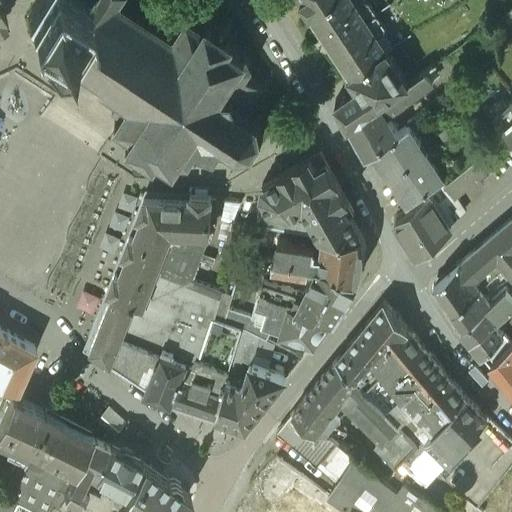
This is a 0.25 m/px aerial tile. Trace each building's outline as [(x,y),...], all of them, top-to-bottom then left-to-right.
[(33,0),(26,13),(41,22),(34,32),(31,33),(31,36),(34,36),(35,36),(46,43),(41,51),(49,56),(47,59),(44,57),(42,60),(45,62),(45,63),(47,65),(47,64),(64,75),(64,76),(67,78),(68,76),(71,78),(72,75),(69,73),(76,64),(92,74),(90,78),(92,80),(95,76),(111,87),(109,91),(112,93),(114,89),(131,99),(129,102),(121,96),(113,108),(122,114),(120,116),(117,114),(115,117),(118,118),(117,120),(119,120),(117,123),(119,125),(121,122),(133,130),(131,134),(128,134),(128,138),(132,137),(155,151),(155,155),(158,155),(158,151),(160,147),(172,155),(170,158),(173,160),(175,157),(176,158),(177,157),(188,157),(189,160),(192,159),(190,156),(195,149),(213,160),(227,139),(227,140),(229,137),(238,142),(237,146),(240,146),(241,143),(252,140),(254,143),(257,142),(255,139),(261,129),(265,130),(265,127),(262,126),(259,115),(262,113),(260,110),(257,112),(249,107),(251,104),(250,103),(264,82),(246,71),(251,63),(254,63),(255,60),(251,60),(246,50),(247,49),(246,48),(248,45),(245,44),(243,46),(231,38),(233,35),(237,34),(236,31),(233,32),(210,17),(209,13),(206,14),(207,18),(205,21),(192,13),(194,10),(192,9),(190,12),(189,11),(188,12),(185,10),(183,13),(186,15),(184,17),(176,12),(168,23),(177,29),(175,31),(158,20),(161,17),(158,15),(156,19),(139,8),(142,4),(139,2),(137,6),(126,0),(33,0)] [(301,0),(310,13),(311,13),(330,0),(301,0)] [(356,0),(330,0),(311,13),(331,42),(376,12),(368,0),(358,0),(357,1),(356,0)] [(376,12),(331,42),(352,72),(388,48),(379,35),(384,31),(385,25),(376,12)] [(352,72),(351,73),(358,84),(336,99),(349,122),(381,99),(408,78),(388,48),(352,72)] [(408,78),(381,99),(388,110),(392,107),(396,112),(438,81),(426,65),(408,78)] [(511,97),(497,110),(500,113),(496,116),(511,133),(511,97)] [(381,99),(349,122),(366,152),(376,145),(399,129),(388,110),(381,99)] [(399,129),(376,145),(411,196),(444,174),(427,149),(429,148),(421,137),(419,138),(409,123),(399,129)] [(322,146),(267,178),(259,219),(316,230),(361,229),(351,212),(353,211),(345,196),(346,195),(335,177),(336,176),(323,151),(324,151),(322,146)] [(480,152),(446,179),(455,191),(467,181),(471,187),(484,177),(479,171),(489,164),(480,152)] [(430,191),(395,217),(418,252),(451,226),(448,222),(449,221),(430,191)] [(213,195),(152,192),(114,285),(175,311),(176,311),(191,275),(211,228),(213,195)] [(511,215),(439,277),(438,285),(463,321),(490,299),(473,275),(499,254),(511,270),(511,215)] [(364,230),(326,231),(322,248),(320,260),(328,259),(359,275),(366,254),(367,241),(364,230)] [(317,241),(278,235),(277,254),(318,260),(320,260),(322,248),(316,247),(317,241)] [(277,254),(268,252),(266,264),(276,265),(277,254)] [(359,275),(328,259),(320,260),(318,260),(277,254),(276,265),(311,269),(311,266),(317,267),(310,280),(347,293),(359,275)] [(347,293),(310,280),(304,291),(299,289),(300,285),(266,274),(263,287),(335,311),(347,293)] [(191,275),(176,311),(175,311),(163,340),(174,345),(172,350),(187,356),(188,354),(195,357),(196,355),(197,351),(201,352),(214,311),(223,288),(191,275)] [(175,311),(114,285),(91,341),(147,378),(148,378),(163,340),(175,311)] [(263,287),(262,286),(254,312),(253,313),(272,319),(283,322),(282,325),(309,334),(310,337),(317,340),(322,328),(335,311),(263,287)] [(511,296),(503,287),(490,299),(502,311),(511,302),(511,296)] [(385,298),(338,354),(356,373),(378,353),(386,347),(409,326),(385,298)] [(463,321),(460,324),(472,338),(476,335),(475,334),(494,318),(502,311),(490,299),(463,321)] [(254,312),(229,303),(225,316),(242,322),(242,323),(260,331),(265,334),(272,319),(253,313),(254,312)] [(494,318),(475,334),(476,335),(472,338),(482,350),(504,329),(494,318)] [(34,342),(0,323),(0,374),(16,381),(34,342)] [(260,331),(242,323),(238,334),(233,352),(215,411),(239,419),(250,414),(285,372),(251,360),(260,331)] [(409,326),(386,347),(395,358),(406,371),(430,350),(410,325),(409,326)] [(238,334),(223,330),(218,347),(233,352),(238,334)] [(511,339),(492,362),(511,386),(511,339)] [(174,345),(163,340),(148,378),(147,378),(144,386),(170,396),(187,356),(172,350),(174,345)] [(195,357),(188,354),(187,356),(170,396),(215,411),(233,352),(218,347),(208,382),(198,379),(206,359),(196,355),(195,357)] [(395,358),(386,347),(378,353),(382,358),(387,364),(395,358)] [(430,350),(406,371),(427,397),(452,376),(430,350)] [(338,354),(304,395),(333,420),(333,419),(348,404),(341,397),(345,393),(386,432),(398,419),(356,373),(338,354)] [(382,358),(367,372),(372,379),(381,372),(388,365),(387,364),(382,358)] [(388,365),(381,372),(387,380),(395,373),(388,365)] [(466,393),(452,376),(427,397),(406,371),(398,381),(407,390),(398,398),(387,406),(393,411),(402,402),(411,414),(418,407),(433,424),(466,393)] [(367,372),(360,378),(366,384),(372,379),(367,372)] [(381,372),(372,379),(379,386),(384,382),(387,380),(381,372)] [(379,386),(372,379),(366,384),(373,391),(379,386)] [(398,398),(384,382),(379,386),(373,391),(387,406),(398,398)] [(45,406),(10,389),(0,412),(0,432),(24,445),(25,445),(34,431),(45,406)] [(466,393),(420,440),(407,453),(412,458),(432,437),(451,456),(477,430),(475,428),(488,414),(466,393)] [(333,420),(304,395),(294,407),(317,427),(326,429),(333,420)] [(418,407),(411,414),(402,402),(393,411),(398,419),(418,438),(433,424),(418,407)] [(45,406),(34,431),(25,445),(24,445),(14,462),(0,487),(45,510),(50,502),(59,485),(64,488),(74,466),(73,466),(90,429),(54,410),(45,406)] [(317,427),(294,407),(278,428),(319,460),(339,435),(333,430),(326,429),(317,427)] [(347,426),(340,420),(333,419),(333,420),(326,429),(333,430),(339,435),(347,426)] [(418,438),(398,419),(386,432),(373,445),(395,466),(407,453),(420,440),(418,438)] [(64,488),(59,485),(50,502),(45,510),(42,511),(63,511),(64,511),(76,496),(90,476),(93,469),(93,468),(108,438),(90,429),(73,466),(74,466),(64,488)] [(64,511),(63,511),(103,511),(116,494),(141,455),(108,438),(93,468),(93,469),(90,476),(76,496),(64,511)] [(359,451),(330,491),(360,511),(388,511),(391,509),(395,511),(454,511),(405,475),(400,483),(359,451)] [(116,494),(103,511),(161,511),(171,498),(175,488),(167,483),(169,476),(167,475),(168,473),(141,455),(116,494)] [(0,511),(42,511),(45,510),(0,487),(0,511)] [(455,511),(481,511),(483,510),(467,497),(455,511)]
